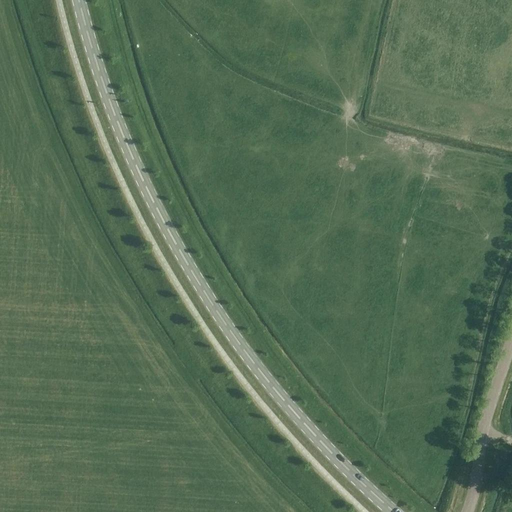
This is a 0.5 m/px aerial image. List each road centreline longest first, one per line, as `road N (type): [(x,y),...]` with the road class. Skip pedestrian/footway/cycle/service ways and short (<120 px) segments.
road 1 (secondary): [(393,511),(285,405),(190,272),(133,166),(78,0)]
road 2 (unclassified): [(467,511),(511,352)]
